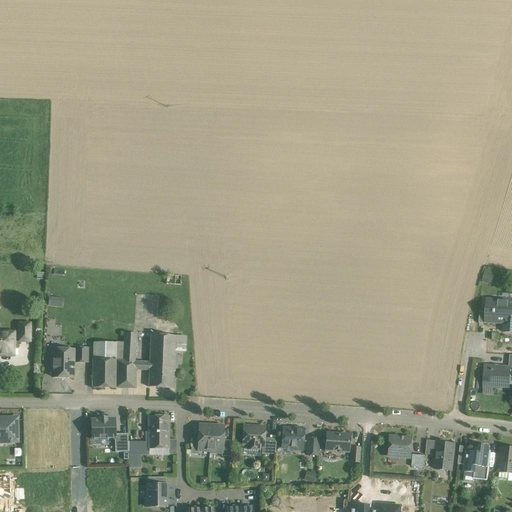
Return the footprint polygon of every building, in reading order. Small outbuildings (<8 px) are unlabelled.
[(481,281),(491,283),(494,271),(483,268),(481,281)] [(181,276),(167,276),(166,285),(180,285),(181,276)] [(49,297),(48,307),(63,308),(63,298),(49,297)] [(511,301),(487,300),(486,312),(485,322),(486,322),(504,323),(503,332),(505,332),(506,329),(511,329),(511,301)] [(12,334),(0,333),(0,354),(12,355),(12,334)] [(123,361),(93,360),(92,388),(115,389),(135,389),(135,370),(136,362),(134,362),(136,334),(124,334),(124,344),(123,361)] [(175,337),(150,335),(150,352),(174,353),(174,351),(175,337)] [(185,337),(175,337),(174,351),(185,352),(185,337)] [(124,344),(93,343),(93,360),(123,361),(124,344)] [(87,349),(75,349),(75,363),(87,363),(87,349)] [(62,353),(53,352),(53,360),(51,362),(51,367),(53,368),(53,378),(72,378),(72,351),(64,351),(62,353)] [(174,353),(150,352),(149,363),(149,371),(148,387),(173,389),(174,353)] [(149,363),(136,362),(135,370),(149,371),(149,363)] [(509,368),(485,366),(483,386),(509,388),(510,368),(509,368)] [(168,417),(148,417),(148,442),(148,450),(149,450),(168,450),(168,440),(168,417)] [(17,419),(0,418),(0,439),(7,439),(7,442),(17,442),(17,419)] [(91,421),(92,440),(114,439),(115,439),(114,435),(114,420),(106,420),(106,419),(100,419),(100,420),(91,421)] [(211,427),(199,426),(198,439),(198,450),(209,451),(210,451),(211,427)] [(223,428),(211,427),(210,451),(209,451),(209,453),(221,454),(222,454),(222,441),(223,428)] [(264,429),(244,427),(242,446),(262,447),(263,447),(264,439),(264,429)] [(303,431),(283,430),(282,448),(294,448),(294,450),(302,450),(303,431)] [(115,439),(114,439),(115,453),(128,453),(127,434),(114,435),(115,439)] [(341,435),(326,435),(325,451),(348,452),(349,440),(341,439),(341,435)] [(412,439),(389,437),(387,456),(410,458),(412,439)] [(276,439),(264,439),(263,447),(263,448),(262,447),(262,454),(275,455),(276,439)] [(318,440),(308,439),(307,455),(317,456),(318,440)] [(438,442),(427,440),(425,455),(436,456),(438,442)] [(230,441),(222,441),(222,454),(221,454),(221,457),(229,457),(230,441)] [(454,445),(444,444),(444,442),(438,441),(436,456),(435,469),(452,471),(454,445)] [(149,454),(149,450),(148,450),(148,442),(128,442),(128,454),(137,454),(149,454)] [(468,447),(460,446),(458,464),(465,465),(467,452),(468,452),(468,447)] [(480,446),(479,449),(474,448),(473,452),(468,452),(467,452),(465,465),(465,472),(474,473),(474,479),(487,481),(489,466),(487,463),(488,447),(480,446)] [(360,449),(352,448),(351,462),(359,463),(360,449)] [(511,449),(502,448),(501,456),(499,458),(501,461),(500,470),(507,471),(508,473),(511,473),(511,449)] [(137,454),(128,454),(129,472),(137,472),(137,454)] [(425,456),(413,455),(412,467),(424,468),(425,456)] [(309,470),(305,479),(314,482),(318,473),(309,470)] [(0,478),(0,498),(10,499),(9,478),(0,478)] [(165,486),(147,486),(147,499),(145,499),(145,507),(150,507),(166,507),(166,486),(165,486)]
